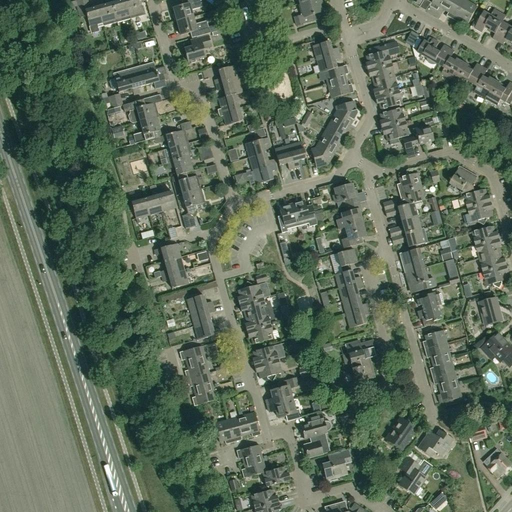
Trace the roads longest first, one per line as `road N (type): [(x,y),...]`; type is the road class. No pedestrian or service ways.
road 1 (primary): [(126,511),(0,132)]
road 2 (residential): [(149,0),(172,79),(204,104),(233,200)]
road 3 (residential): [(511,238),(494,170),(478,160),(455,150),(375,170)]
road 4 (residential): [(385,249),(434,427)]
road 5 (residential): [(386,511),(347,487),(304,496),(287,431)]
road 6 (residential): [(385,249),(366,268),(391,389)]
road 7 (residential): [(511,67),(395,0)]
road 8 (residential): [(351,158),(367,110),(348,37)]
road 9 (residential): [(218,277),(244,268),(249,237),(273,229),(264,193)]
